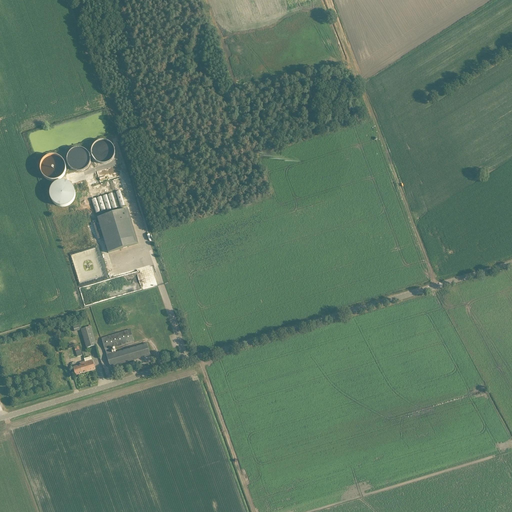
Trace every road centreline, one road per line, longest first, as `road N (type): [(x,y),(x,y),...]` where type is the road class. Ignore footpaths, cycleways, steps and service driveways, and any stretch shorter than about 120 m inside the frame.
road 1 (unclassified): [(4,417),(511,262)]
road 2 (track): [(437,286),(329,0)]
road 3 (track): [(437,286),(511,427)]
